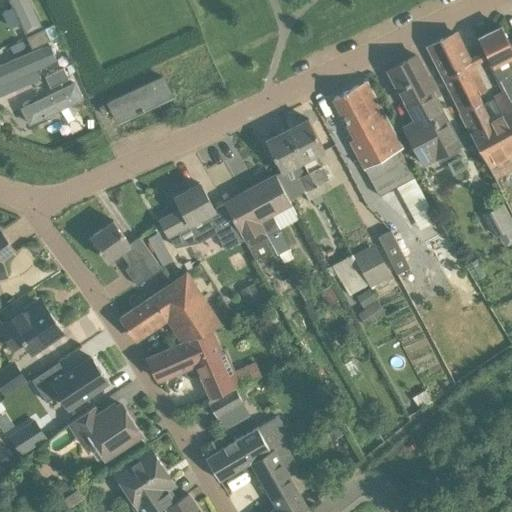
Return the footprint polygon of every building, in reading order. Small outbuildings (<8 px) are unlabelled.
[(40,25),(28,0),(9,0),(12,7),(3,11),(11,28),(21,23),(25,32),(40,25)] [(478,38),(486,54),(503,90),(508,88),(511,95),(511,68),(511,67),(511,66),(511,42),(509,44),(501,26),(478,38)] [(26,38),(32,49),(50,41),(44,29),(26,38)] [(475,65),(471,67),(455,34),(427,46),(461,113),(477,104),(474,97),(487,91),(475,65)] [(0,84),(50,64),(49,63),(56,61),(49,44),(0,65),(0,84)] [(431,78),(427,77),(415,55),(388,70),(405,103),(406,103),(419,127),(407,133),(423,164),(458,145),(430,91),(436,87),(431,78)] [(45,76),(45,77),(49,87),(50,88),(68,80),(63,68),(45,76)] [(113,112),(117,121),(138,111),(139,113),(143,111),(143,109),(171,96),(162,77),(100,107),(104,116),(113,112)] [(364,168),(379,196),(415,178),(399,150),(403,148),(367,80),(333,98),(355,139),(350,142),(364,168)] [(21,109),(28,124),(82,98),(75,83),(21,109)] [(511,95),(508,88),(503,90),(492,96),(493,98),(479,106),(477,104),(461,113),(460,114),(487,166),(511,152),(511,95)] [(287,130),(316,186),(324,182),(328,180),(320,166),(315,155),(324,150),(308,119),(287,130)] [(291,167),(304,192),(316,186),(287,130),(265,141),(281,172),(291,167)] [(275,175),(243,192),(253,211),(253,210),(259,220),(260,220),(278,254),(289,248),(280,229),(271,214),(291,203),(275,175)] [(328,190),(324,182),(316,186),(321,194),(328,190)] [(199,242),(215,233),(225,250),(244,240),(239,231),(224,204),(213,209),(200,183),(175,197),(182,209),(160,221),(168,234),(188,223),(199,242)] [(321,194),(316,186),(304,192),(308,200),(321,194)] [(244,240),(249,249),(264,241),(270,252),(273,257),(278,254),(260,220),(259,220),(253,210),(253,211),(243,192),(224,203),(224,204),(239,231),(244,240)] [(495,235),(498,233),(505,248),(511,243),(511,217),(505,204),(485,215),(495,235)] [(161,268),(159,265),(153,257),(139,237),(129,244),(113,221),(90,237),(107,261),(120,252),(129,266),(125,269),(137,286),(161,268)] [(397,274),(409,268),(390,230),(377,237),(397,274)] [(0,233),(0,256),(11,250),(0,233)] [(370,287),(374,285),(386,278),(392,275),(381,255),(370,261),(364,249),(353,254),(369,285),(370,287)] [(153,257),(159,265),(167,259),(161,251),(153,257)] [(369,285),(353,254),(331,265),(349,296),(369,285)] [(183,341),(208,330),(220,325),(186,274),(120,318),(134,338),(168,316),(183,341)] [(239,291),(248,308),(264,300),(255,283),(239,291)] [(338,300),(331,285),(320,291),(327,306),(338,300)] [(368,288),(355,295),(361,307),(374,300),(368,288)] [(376,301),(357,314),(367,327),(385,313),(376,301)] [(31,352),(62,331),(45,306),(39,309),(35,303),(0,326),(0,329),(13,349),(24,341),(31,352)] [(340,346),(359,333),(350,320),(331,333),(340,346)] [(211,399),(233,389),(223,367),(232,363),(227,351),(218,354),(208,330),(183,341),(147,357),(158,380),(196,364),(211,399)] [(58,362),(31,380),(46,403),(58,395),(68,409),(107,382),(90,357),(66,374),(58,362)] [(235,370),(241,385),(261,376),(256,362),(235,370)] [(0,373),(0,388),(3,394),(24,380),(14,364),(0,373)] [(214,413),(234,403),(241,399),(235,388),(233,389),(211,399),(207,401),(214,413)] [(141,433),(122,405),(99,419),(92,408),(70,422),(84,444),(92,439),(104,457),(141,433)] [(219,481),(251,462),(274,449),(290,439),(277,416),(227,445),(223,437),(211,444),(216,452),(206,458),(219,481)] [(34,418),(8,436),(21,455),(47,438),(34,418)] [(0,474),(16,462),(0,443),(0,474)] [(303,511),(307,510),(288,476),(274,449),(251,462),(278,508),(272,511),(303,511)] [(116,476),(139,511),(151,511),(173,498),(165,486),(172,481),(153,452),(116,476)] [(69,489),(65,483),(58,488),(62,494),(69,489)] [(198,511),(194,506),(195,505),(188,493),(166,507),(168,511),(198,511)]
